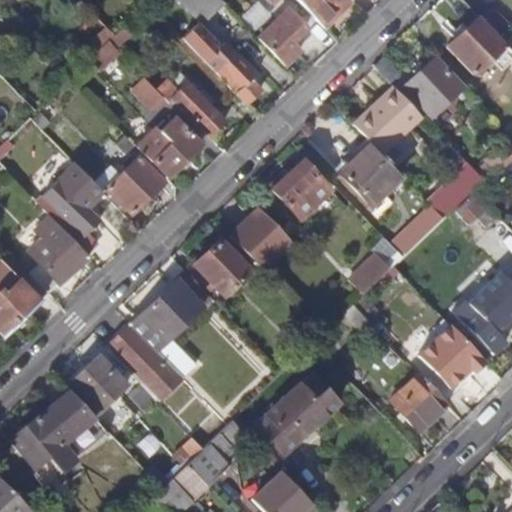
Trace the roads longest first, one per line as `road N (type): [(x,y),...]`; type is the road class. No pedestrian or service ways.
road 1 (residential): [(412,0),(0,397)]
road 2 (residential): [(394,511),(511,396)]
